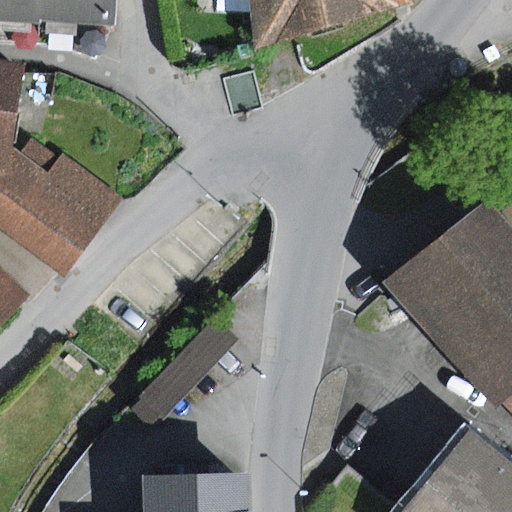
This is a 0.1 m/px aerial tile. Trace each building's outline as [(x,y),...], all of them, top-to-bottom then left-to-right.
[(0,0),(0,23),(39,26),(39,21),(40,0),(0,0)] [(40,0),(39,21),(116,28),(118,0),(40,0)] [(403,0),(256,0),(263,53),(408,12),(403,0)] [(32,69),(0,63),(0,176),(2,177),(14,179),(14,173),(32,69)] [(2,177),(0,179),(0,231),(70,282),(126,200),(65,156),(60,162),(46,150),(35,164),(28,159),(14,173),(14,179),(2,177)] [(511,220),(499,206),(390,288),(501,412),(511,407),(511,408),(511,220)] [(0,340),(41,299),(0,260),(0,340)] [(159,430),(243,343),(218,320),(135,406),(159,430)] [(511,511),(511,461),(480,434),(413,511),(511,511)] [(261,511),(261,478),(152,481),(152,511),(261,511)]
